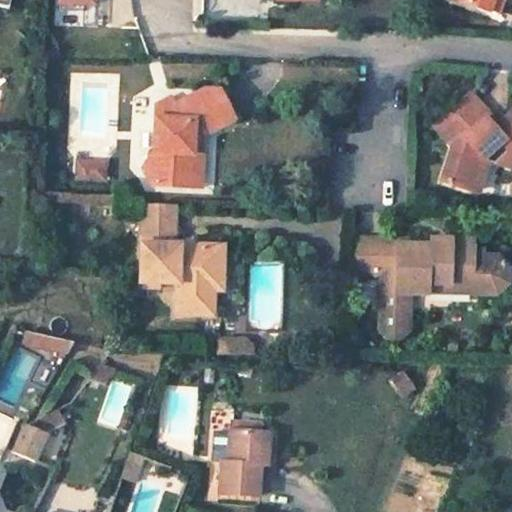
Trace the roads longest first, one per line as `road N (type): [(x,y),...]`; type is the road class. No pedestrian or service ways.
road 1 (residential): [(157,0),(157,28),(511,54)]
road 2 (unknown): [(376,46),(341,181)]
